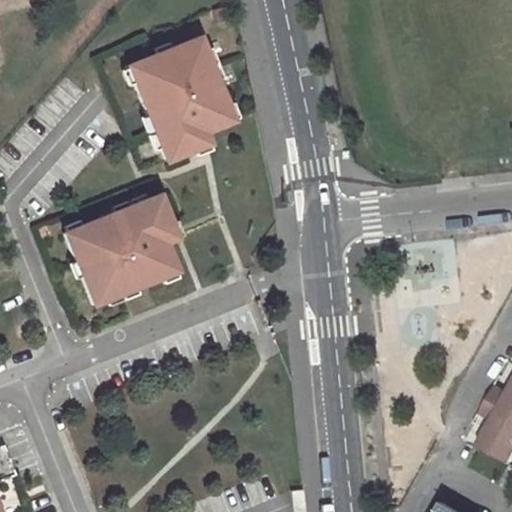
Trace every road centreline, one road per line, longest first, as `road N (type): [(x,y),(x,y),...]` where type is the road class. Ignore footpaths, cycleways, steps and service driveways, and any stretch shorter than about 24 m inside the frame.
road 1 (residential): [(87,107),(5,205),(68,367)]
road 2 (residential): [(68,367),(327,265)]
road 3 (unclassified): [(345,511),(327,265)]
road 4 (unclassified): [(319,218),(281,0)]
road 5 (unclassified): [(319,218),(511,202)]
road 6 (residential): [(431,464),(511,320)]
road 7 (residential): [(70,511),(19,386)]
